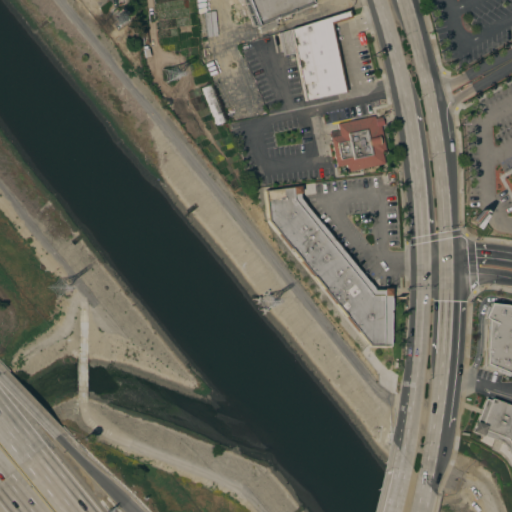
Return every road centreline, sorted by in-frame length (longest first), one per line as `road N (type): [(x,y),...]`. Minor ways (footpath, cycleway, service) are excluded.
road 1 (primary): [(422,268),(406,448)]
road 2 (primary): [(452,267),(440,143)]
